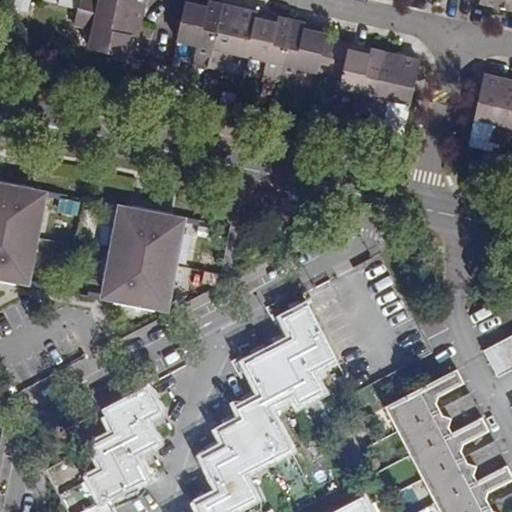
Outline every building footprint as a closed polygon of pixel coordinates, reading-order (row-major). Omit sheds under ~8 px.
[(59,0),(59,4),(76,8),(77,0),(59,0)] [(77,0),(76,8),(72,25),(92,30),(88,48),(130,58),(143,0),(77,0)] [(329,31),(193,0),(185,0),(175,41),(196,46),(192,65),(222,72),(226,53),(266,62),(261,81),(291,88),(295,69),(341,80),(339,90),(359,94),(355,113),(384,120),(389,101),(409,106),(419,62),(327,41),(329,31)] [(511,0),(479,0),(478,4),(511,11),(511,0)] [(511,81),(483,75),(473,118),(492,123),(488,142),(511,147),(511,81)] [(0,281),(15,285),(16,283),(18,273),(29,275),(43,201),(32,199),(34,188),(34,186),(0,179),(0,281)] [(61,194),(34,188),(32,199),(43,201),(59,204),(61,194)] [(120,215),(131,212),(132,207),(105,202),(104,207),(121,210),(120,215)] [(167,301),(181,227),(171,225),(173,215),(173,213),(133,205),(132,207),(131,212),(120,215),(106,290),(116,292),(114,301),(114,304),(155,311),(155,309),(157,299),(167,301)] [(171,225),(181,227),(182,222),(199,225),(200,220),(173,215),(171,225)] [(28,280),(29,275),(18,273),(16,283),(41,288),(42,283),(28,280)] [(89,297),(114,301),(116,292),(106,290),(105,295),(90,292),(89,297)] [(157,299),(155,309),(166,311),(186,300),(184,296),(166,306),(167,301),(157,299)] [(286,324),(294,339),(309,368),(333,356),(308,307),(298,312),(301,316),(286,324)] [(260,330),(270,350),(273,355),(287,347),(285,343),(275,322),(260,330)] [(270,350),(260,330),(249,335),(259,357),(270,350)] [(511,369),(511,346),(508,338),(495,345),(509,371),(511,369)] [(309,368),(294,339),(285,343),(287,347),(273,355),(293,394),(295,399),(319,387),(309,368)] [(509,371),(495,345),(482,351),(496,378),(509,371)] [(246,364),(262,397),(267,407),(293,394),(273,355),(270,350),(259,357),(246,364)] [(387,406),(399,430),(439,409),(436,403),(438,396),(465,382),(458,369),(387,406)] [(153,401),(177,390),(169,374),(146,386),(153,401)] [(233,398),(242,416),(257,407),(254,401),(245,385),(230,392),(233,398)] [(103,408),(116,434),(145,419),(159,412),(153,401),(146,386),(103,408)] [(399,430),(411,453),(450,432),(447,427),(450,420),(476,407),(469,394),(439,409),(399,430)] [(287,446),(267,407),(262,397),(254,401),(257,407),(242,416),(245,421),(263,457),(287,446)] [(245,421),(242,416),(233,398),(222,403),(233,426),(245,421)] [(152,433),(173,422),(166,409),(159,412),(145,419),(152,433)] [(481,416),(450,432),(411,453),(424,478),(464,457),(461,451),(463,445),(489,432),(481,416)] [(95,444),(107,468),(134,455),(155,444),(158,443),(152,433),(145,419),(116,434),(95,444)] [(229,449),(241,473),(265,461),(263,457),(245,421),(233,426),(220,432),(229,449)] [(216,456),(229,449),(220,432),(217,426),(204,433),(213,452),(216,456)] [(494,441),(464,457),(424,478),(437,502),(476,482),(472,475),(475,469),(501,455),(494,441)] [(141,471),(162,459),(155,444),(134,455),(141,471)] [(252,494),(241,473),(229,449),(216,456),(213,452),(202,458),(209,471),(220,492),(227,507),(252,494)] [(134,455),(107,468),(89,477),(101,501),(145,479),(141,471),(134,455)] [(511,476),(507,466),(476,482),(437,502),(441,511),(475,511),(489,505),(485,499),(488,492),(511,480),(511,476)] [(220,492),(209,471),(194,478),(205,500),(220,492)] [(370,511),(358,486),(353,488),(346,475),(321,487),(333,511),(370,511)] [(303,481),(285,491),(293,504),(311,494),(303,481)] [(197,504),(200,511),(229,511),(227,507),(220,492),(205,500),(197,504)] [(511,493),(489,505),(475,511),(506,511),(511,509),(511,493)] [(200,511),(197,504),(195,500),(180,508),(182,511),(200,511)] [(75,511),(112,511),(108,501),(75,511)]
